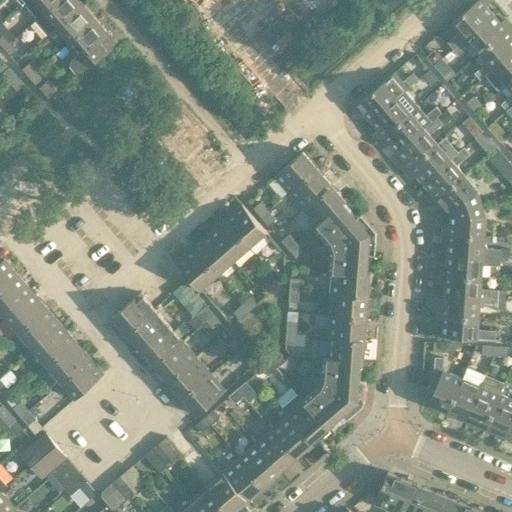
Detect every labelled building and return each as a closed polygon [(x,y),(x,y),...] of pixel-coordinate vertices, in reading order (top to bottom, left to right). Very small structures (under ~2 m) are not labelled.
[(37,18),(58,0),(28,0),(26,2),(24,4),(37,18)] [(55,28),(83,4),(80,0),(58,0),(37,18),(34,21),(47,35),(55,28)] [(486,6),(490,3),(487,0),(477,0),(452,22),(460,31),(447,42),(453,49),(493,14),(486,6)] [(68,42),(96,18),(83,4),(55,28),(68,42)] [(504,19),(500,23),(493,14),(453,49),(458,55),(471,44),(479,53),(510,26),(504,19)] [(100,41),(109,33),(96,18),(68,42),(78,54),(70,61),(70,66),(78,76),(108,50),(100,41)] [(511,28),(510,26),(479,53),(487,62),(474,73),(480,80),(485,75),(486,75),(511,52),(511,28)] [(0,44),(3,48),(10,42),(3,34),(0,37),(0,44)] [(10,56),(17,50),(10,42),(3,48),(10,56)] [(435,51),(427,57),(434,65),(441,58),(435,51)] [(511,52),(486,75),(498,90),(506,84),(511,78),(511,52)] [(28,77),(35,70),(29,63),(21,69),(28,77)] [(9,82),(17,75),(10,66),(2,73),(9,82)] [(35,84),(42,78),(35,70),(28,77),(35,84)] [(430,85),(437,79),(429,70),(423,75),(430,85)] [(404,80),(401,83),(392,74),(384,82),(353,108),(361,117),(364,114),(370,121),(406,89),(410,86),(404,80)] [(17,91),(25,84),(17,75),(9,82),(17,91)] [(511,78),(506,84),(511,90),(511,94),(501,104),(506,110),(511,105),(511,78)] [(47,99),(57,90),(48,80),(38,88),(39,90),(46,97),(47,99)] [(419,104),(412,96),(406,89),(370,121),(377,129),(374,132),(379,139),(419,104)] [(474,111),(482,104),(474,95),(466,102),(474,111)] [(397,151),(437,117),(441,113),(435,107),(428,113),(419,104),(379,139),(386,146),(390,143),(397,151)] [(437,117),(442,123),(450,116),(445,110),(441,113),(437,117)] [(472,128),(477,125),(469,116),(464,119),(472,128)] [(429,134),(442,123),(437,117),(397,151),(404,160),(400,163),(406,170),(437,143),(429,134)] [(487,127),(500,142),(507,136),(494,121),(487,127)] [(458,152),(458,151),(445,136),(437,143),(406,170),(412,177),(416,174),(423,182),(458,152)] [(469,154),(468,153),(463,148),(463,147),(458,151),(458,152),(423,182),(430,190),(427,193),(433,200),(463,174),(456,165),(469,154)] [(505,157),(499,150),(489,158),(496,165),(505,157)] [(289,192),(317,169),(302,151),(274,175),(289,192)] [(303,209),(332,185),(317,169),(289,192),(303,209)] [(482,203),(477,190),(463,174),(433,200),(439,208),(443,205),(450,213),(450,214),(482,203)] [(343,203),(346,201),(332,185),(303,209),(317,224),(343,203)] [(261,216),(268,210),(261,201),(253,207),(261,216)] [(370,234),(343,203),(317,224),(315,226),(329,243),(332,249),(330,271),(332,271),(367,273),(370,234)] [(485,236),(486,217),(482,203),(450,214),(449,224),(444,224),(443,233),(485,236)] [(249,246),(266,232),(242,204),(225,218),(249,246)] [(268,225),(276,219),(268,210),(261,216),(268,225)] [(233,260),(249,246),(225,218),(209,232),(233,260)] [(216,275),(233,260),(209,232),(192,247),(216,275)] [(484,249),(485,236),(443,233),(443,242),(448,243),(447,254),(500,258),(501,250),(484,249)] [(289,249),(296,243),(289,234),(282,240),(289,249)] [(296,257),(303,251),(296,243),(289,249),(296,257)] [(200,289),(216,275),(192,247),(175,261),(200,289)] [(501,250),(500,258),(509,259),(510,249),(501,249),(501,250)] [(499,267),(500,258),(447,254),(446,264),(441,264),(440,274),(482,277),(482,266),(499,267)] [(0,289),(18,275),(4,258),(0,261),(0,289)] [(269,278),(277,272),(269,263),(262,269),(269,278)] [(370,273),(367,273),(332,271),(331,293),(368,296),(370,273)] [(284,281),(284,280),(277,272),(269,278),(276,287),(284,281)] [(481,289),(482,277),(440,274),(440,283),(445,284),(444,295),(505,299),(506,291),(497,290),(481,289)] [(0,310),(4,315),(32,291),(18,275),(0,289),(0,310)] [(301,279),(291,278),(290,278),(289,289),(300,290),(301,279)] [(298,301),(300,290),(289,289),(288,301),(298,301)] [(18,332),(46,308),(32,291),(4,315),(18,332)] [(126,332),(154,307),(140,291),(112,316),(126,332)] [(367,318),(368,296),(331,293),(329,314),(367,318)] [(257,304),(257,303),(250,295),(241,303),(249,312),(257,304)] [(505,307),(505,299),(444,295),(443,305),(438,305),(437,315),(479,318),(479,306),(496,307),(496,306),(505,307)] [(240,319),(249,312),(241,303),(232,311),(240,319)] [(206,320),(213,314),(206,305),(196,314),(203,323),(206,320)] [(140,349),(168,324),(154,307),(126,332),(140,349)] [(32,348),(60,324),(46,308),(18,332),(32,348)] [(213,329),(221,323),(213,314),(206,320),(213,329)] [(365,339),(367,318),(329,314),(328,336),(365,339)] [(478,330),(479,318),(437,315),(437,324),(442,324),(441,336),(494,340),(495,331),(478,330)] [(297,322),(288,321),(287,321),(286,332),(296,333),(297,322)] [(47,365),(74,340),(60,324),(32,348),(47,365)] [(154,365),(183,340),(180,338),(177,334),(168,324),(140,349),(154,365)] [(186,326),(177,334),(180,338),(190,330),(186,326)] [(295,345),(296,333),(286,332),(285,344),(295,345)] [(364,361),(365,339),(328,336),(326,357),(361,361),(364,361)] [(234,353),(242,346),(234,338),(224,347),(231,354),(233,352),(234,353)] [(61,381),(89,357),(74,340),(47,365),(61,381)] [(168,381),(197,356),(183,340),(154,365),(168,381)] [(494,355),(494,346),(481,345),(481,354),(494,355)] [(242,362),(250,355),(242,346),(234,353),(242,362)] [(506,356),(507,347),(494,346),(494,355),(506,356)] [(276,368),(284,360),(278,353),(269,360),(276,368)] [(182,398),(211,373),(197,356),(168,381),(182,398)] [(75,397),(103,373),(89,357),(61,381),(75,397)] [(361,361),(326,357),(323,357),(322,379),(319,385),(302,400),(304,402),(305,401),(327,427),(358,400),(361,361)] [(442,370),(443,357),(434,357),(433,377),(438,380),(428,403),(448,412),(462,378),(442,370)] [(267,375),(276,368),(269,360),(261,367),(267,375)] [(197,414),(225,389),(211,373),(182,398),(197,414)] [(467,419),(481,386),(462,378),(448,412),(467,419)] [(243,396),(252,388),(246,380),(237,388),(243,396)] [(485,427),(499,394),(481,386),(467,419),(485,427)] [(235,403),(243,396),(237,388),(228,396),(235,403)] [(304,402),(302,400),(297,394),(281,408),(287,416),(288,415),(313,443),(329,429),(327,427),(305,401),(304,402)] [(504,435),(511,417),(511,399),(499,394),(485,427),(504,435)] [(20,417),(28,410),(20,401),(12,408),(20,417)] [(16,419),(9,411),(8,410),(2,403),(1,404),(0,405),(0,429),(2,432),(8,426),(8,427),(15,421),(16,419)] [(212,409),(204,416),(204,417),(209,423),(218,416),(212,409)] [(28,426),(36,419),(28,410),(20,417),(28,426)] [(297,457),(313,443),(288,415),(287,416),(272,429),(297,457)] [(204,417),(196,423),(202,431),(210,425),(204,417)] [(16,436),(23,430),(15,421),(8,427),(16,436)] [(280,471),(297,457),(272,429),(256,443),(280,471)] [(43,447),(52,439),(46,430),(21,451),(32,464),(38,458),(41,462),(49,455),(43,447)] [(171,460),(181,451),(166,435),(157,443),(171,460)] [(41,476),(66,455),(52,439),(43,447),(49,455),(41,462),(38,458),(32,464),(41,476)] [(169,461),(171,460),(157,443),(144,454),(152,463),(159,456),(167,465),(169,461)] [(263,486),(280,471),(256,443),(239,458),(263,486)] [(159,472),(167,465),(159,456),(152,463),(159,472)] [(247,500),(263,486),(239,458),(222,472),(231,482),(247,500)] [(80,485),(87,479),(80,472),(71,480),(78,487),(80,485)] [(247,500),(231,482),(222,472),(218,475),(206,485),(229,511),(232,511),(242,504),(247,500)] [(390,511),(404,478),(387,472),(374,504),(385,509),(383,511),(390,511)] [(119,491),(127,484),(119,475),(111,482),(119,491)] [(413,511),(423,487),(404,478),(390,511),(413,511)] [(94,488),(87,479),(80,485),(90,498),(93,496),(94,488)] [(69,494),(78,487),(71,480),(63,487),(69,494)] [(127,500),(134,493),(127,484),(119,491),(127,500)] [(201,511),(229,511),(206,485),(190,499),(201,511)] [(433,511),(442,494),(423,487),(413,511),(433,511)] [(0,511),(8,511),(14,507),(0,491),(0,511)] [(454,511),(459,501),(442,494),(433,511),(454,511)] [(201,511),(190,499),(175,511),(201,511)] [(474,511),(476,509),(459,501),(454,511),(474,511)]
